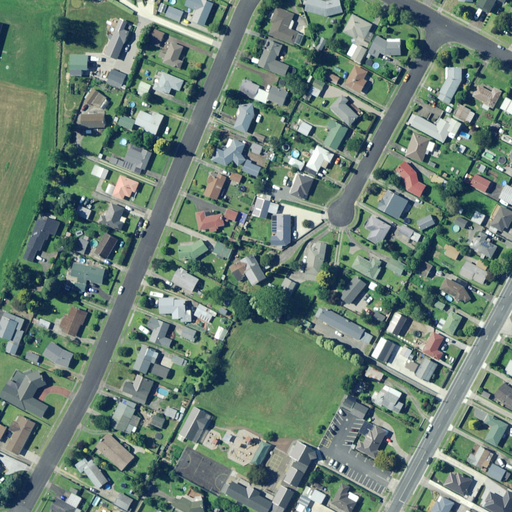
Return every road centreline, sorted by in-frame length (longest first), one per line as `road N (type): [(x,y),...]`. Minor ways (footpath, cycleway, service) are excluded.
road 1 (residential): [(228,48),(90,387),(21,511)]
road 2 (residential): [(393,511),(511,291)]
road 3 (residential): [(340,214),(441,24)]
